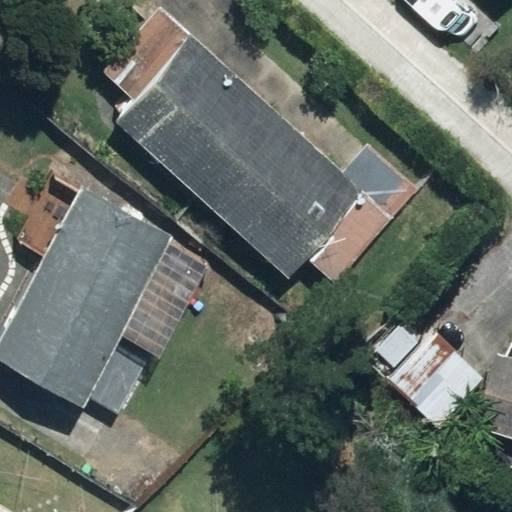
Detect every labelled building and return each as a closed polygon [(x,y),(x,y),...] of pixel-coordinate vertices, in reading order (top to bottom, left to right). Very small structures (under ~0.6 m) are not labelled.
[(507,28),(476,0),(422,0),(482,55),(507,28)] [(362,186),(193,28),(116,111),(284,269),(362,186)] [(126,320),(165,340),(188,295),(150,275),(176,224),(66,166),(30,235),(49,245),(0,338),(0,349),(87,395),(126,320)] [(418,300),(376,342),(438,404),(480,362),(418,300)] [(0,511),(45,511),(0,485),(0,511)]
